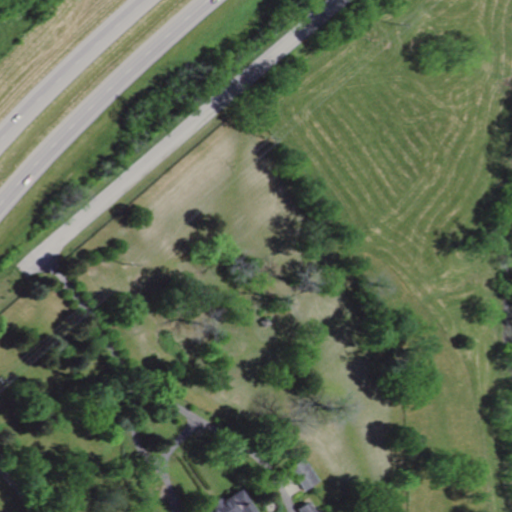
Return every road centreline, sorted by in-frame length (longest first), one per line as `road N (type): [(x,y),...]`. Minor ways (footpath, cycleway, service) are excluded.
road 1 (residential): [(328,0),(36,254)]
road 2 (residential): [(36,254),(122,371),(238,444),(290,502)]
road 3 (trunk): [(0,205),(198,0)]
road 4 (trunk): [(135,0),(0,137)]
road 5 (residential): [(122,371),(129,417),(175,511)]
